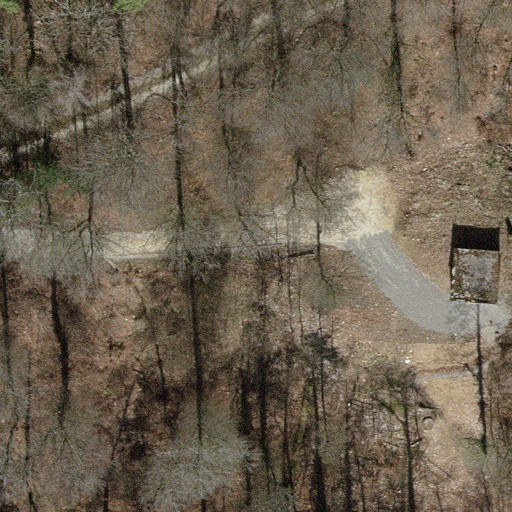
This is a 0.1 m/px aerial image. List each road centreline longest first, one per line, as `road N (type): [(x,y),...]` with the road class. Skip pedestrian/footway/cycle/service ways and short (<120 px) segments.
road 1 (track): [(0,239),(181,244),(344,205)]
road 2 (track): [(289,0),(0,151)]
